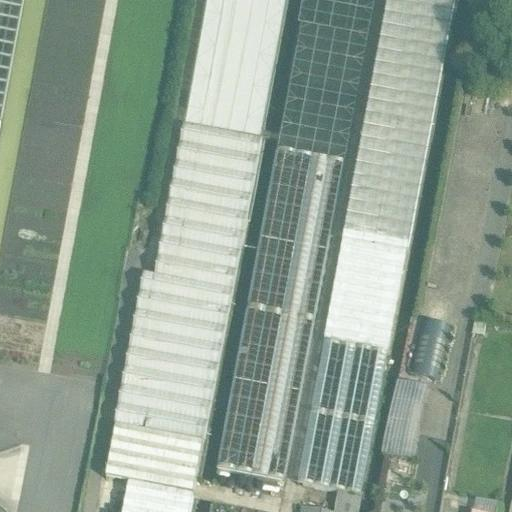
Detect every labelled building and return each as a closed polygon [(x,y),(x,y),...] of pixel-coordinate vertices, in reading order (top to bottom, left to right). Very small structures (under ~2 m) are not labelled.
[(0,0),(0,118),(22,0),(0,0)] [(387,0),(297,486),(361,498),(454,2),(443,0),(387,0)] [(260,145),(184,128),(154,279),(141,277),(111,432),(203,449),(260,145)] [(343,165),(277,153),(217,471),(284,484),(343,165)] [(422,322),(409,377),(439,384),(452,329),(422,322)] [(123,511),(189,511),(192,497),(203,449),(111,432),(102,480),(129,485),(123,511)] [(358,511),(360,500),(338,496),(335,511),(308,511),(302,511),(301,511),(358,511)]
